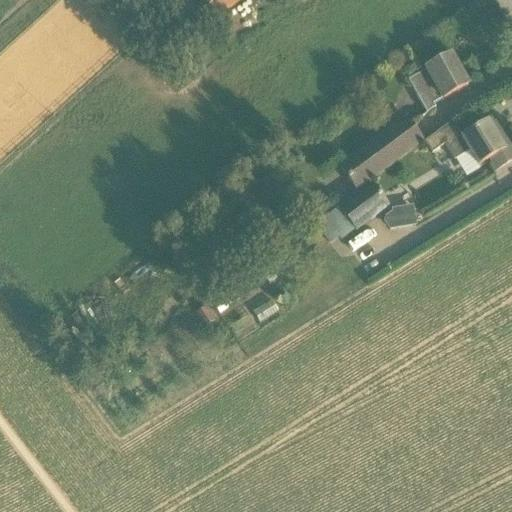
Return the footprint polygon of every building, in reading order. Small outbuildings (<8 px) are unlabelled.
[(211,0),(211,1),(220,16),(246,0),(211,0)] [(426,115),(435,109),(432,105),(467,85),(451,57),(407,81),(426,115)] [(356,193),(424,143),(406,118),(338,168),(356,193)] [(463,138),(452,123),(424,144),(432,155),(444,146),(454,162),(469,153),(477,167),(488,161),(495,173),(511,162),(511,153),(500,134),(496,136),(488,124),(463,138)] [(356,233),(389,208),(372,184),(338,209),(339,210),(355,232),(356,233)] [(413,206),(392,210),(392,213),(385,218),(384,224),(390,232),(417,228),(413,206)] [(115,303),(168,258),(158,245),(104,290),(115,303)]
